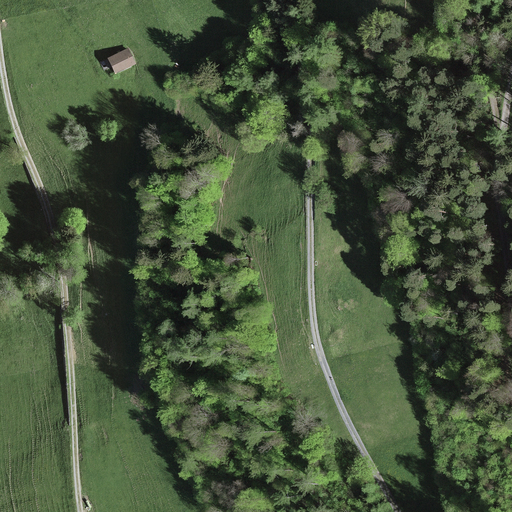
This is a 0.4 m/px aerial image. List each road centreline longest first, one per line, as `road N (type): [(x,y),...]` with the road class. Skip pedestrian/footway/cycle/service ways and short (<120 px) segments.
road 1 (track): [(273,0),(309,97),(317,342),(343,412),(397,511)]
road 2 (track): [(81,511),(65,279),(8,104),(0,34)]
road 3 (track): [(511,298),(497,184),(511,83)]
road 4 (track): [(501,140),(475,0)]
